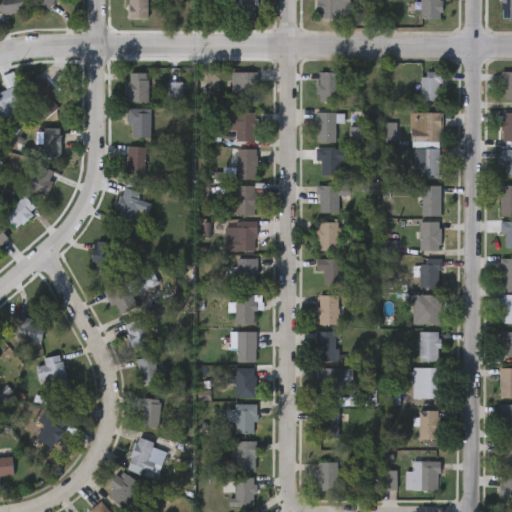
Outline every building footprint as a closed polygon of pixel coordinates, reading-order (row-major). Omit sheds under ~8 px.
[(0,0),(26,0),(27,8),(0,10),(0,0)] [(49,11),(54,0),(33,0),(32,3),(49,11)] [(146,0),(146,17),(128,17),(128,0),(146,0)] [(255,0),(255,16),(233,16),(233,0),(255,0)] [(338,0),(338,16),(316,16),(316,0),(338,0)] [(441,0),(441,16),(420,16),(420,0),(441,0)] [(511,0),(511,18),(501,18),(501,0),(511,0)] [(420,69),(441,69),(441,99),(420,99),(420,69)] [(255,100),(229,100),(229,70),(255,70),(255,100)] [(340,70),(340,99),(317,99),(317,70),(340,70)] [(0,118),(0,91),(7,89),(2,74),(12,71),(16,82),(11,83),(21,111),(0,118)] [(128,100),(128,71),(147,71),(147,100),(128,100)] [(511,71),(511,97),(501,97),(501,71),(511,71)] [(60,103),(45,116),(20,87),(35,74),(60,103)] [(126,143),(127,143),(128,106),(148,107),(147,173),(125,172),(126,143)] [(235,139),(235,128),(225,128),(225,110),(254,110),(254,139),(235,139)] [(315,140),(315,110),(335,110),(335,140),(315,140)] [(410,143),(410,110),(441,110),(441,143),(410,143)] [(511,112),(511,143),(502,143),(502,112),(511,112)] [(60,156),(41,156),(41,126),(60,126),(60,156)] [(255,147),(255,177),(236,177),(236,147),(255,147)] [(346,147),(346,158),(338,158),(338,173),(316,173),(316,147),(346,147)] [(420,176),(420,147),(439,147),(439,176),(420,176)] [(511,149),(511,174),(507,174),(507,161),(501,161),(501,149),(511,149)] [(55,170),(44,193),(27,186),(37,163),(55,170)] [(235,213),(235,184),(255,184),(255,213),(235,213)] [(348,194),(337,194),(337,211),(315,211),(315,184),(348,184),(348,194)] [(421,214),(421,184),(439,184),(439,214),(421,214)] [(133,218),(115,214),(121,185),(139,189),(137,198),(150,201),(147,211),(135,208),(133,218)] [(511,215),(500,215),(500,185),(511,185),(511,215)] [(36,208),(16,228),(2,214),(22,194),(36,208)] [(419,249),(419,220),(439,220),(439,249),(419,249)] [(225,221),(255,221),(255,250),(225,250),(225,221)] [(316,249),(316,221),(346,221),(346,238),(337,238),(337,249),(316,249)] [(511,247),(504,247),(504,233),(500,233),(500,221),(511,221),(511,247)] [(93,270),(90,242),(115,239),(118,267),(93,270)] [(255,257),(255,286),(236,286),(236,257),(255,257)] [(315,270),(315,257),(343,257),(343,282),(323,282),(323,270),(315,270)] [(419,257),(439,257),(439,286),(419,286),(419,257)] [(511,291),(502,291),(502,260),(511,260),(511,291)] [(107,286),(152,270),(157,284),(131,293),(136,306),(117,312),(107,286)] [(233,322),(233,293),(255,293),(255,322),(233,322)] [(439,322),(411,322),(411,293),(439,293),(439,322)] [(338,322),(316,322),(316,294),(338,294),(338,322)] [(511,295),(511,322),(501,322),(501,295),(511,295)] [(36,343),(11,332),(19,313),(45,325),(36,343)] [(123,323),(141,317),(151,344),(132,350),(123,323)] [(255,330),(255,360),(236,360),(236,330),(255,330)] [(334,330),(334,359),(315,359),(315,330),(334,330)] [(418,359),(418,330),(439,330),(439,359),(418,359)] [(511,356),(506,356),(506,344),(499,344),(499,331),(511,331),(511,356)] [(35,364),(43,363),(42,356),(61,353),(66,381),(48,384),(47,378),(38,379),(35,364)] [(135,355),(154,355),(154,363),(158,363),(158,382),(135,382),(135,355)] [(235,396),(235,366),(255,366),(255,396),(235,396)] [(317,393),(317,366),(351,367),(351,384),(338,384),(338,393),(317,393)] [(438,366),(438,396),(411,396),(411,366),(438,366)] [(511,397),(498,397),(498,367),(511,367),(511,397)] [(348,404),(348,387),(375,387),(375,404),(348,404)] [(160,398),(156,427),(138,425),(141,396),(160,398)] [(255,403),(255,432),(235,432),(235,403),(255,403)] [(511,404),(511,429),(499,429),(499,404),(511,404)] [(39,420),(45,409),(66,421),(52,447),(34,437),(43,422),(39,420)] [(339,435),(318,435),(318,409),(339,409),(339,435)] [(437,438),(418,438),(418,409),(437,409),(437,438)] [(158,472),(127,462),(136,436),(166,446),(158,472)] [(255,468),(236,468),(236,439),(255,439),(255,468)] [(499,442),(511,442),(511,469),(499,469),(499,442)] [(0,474),(0,456),(11,455),(13,473),(0,474)] [(404,469),(411,469),(411,459),(438,459),(438,489),(404,489),(404,469)] [(337,460),(337,489),(317,489),(317,460),(337,460)] [(104,492),(120,469),(138,481),(122,505),(104,492)] [(380,489),(380,469),(395,469),(395,489),(380,489)] [(231,505),(231,476),(254,476),(254,505),(231,505)] [(511,502),(499,502),(499,477),(511,477),(511,502)] [(109,511),(86,511),(101,501),(109,511)]
